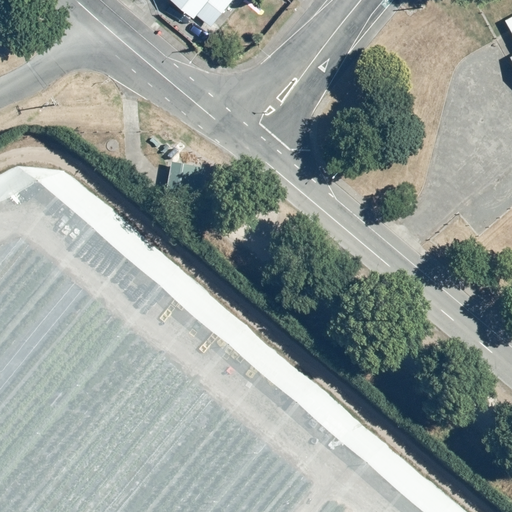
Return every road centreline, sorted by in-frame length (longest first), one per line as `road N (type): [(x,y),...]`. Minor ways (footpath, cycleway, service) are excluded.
road 1 (tertiary): [(244,142),(511,370)]
road 2 (tertiary): [(74,0),(244,142)]
road 3 (tertiary): [(361,0),(244,142)]
